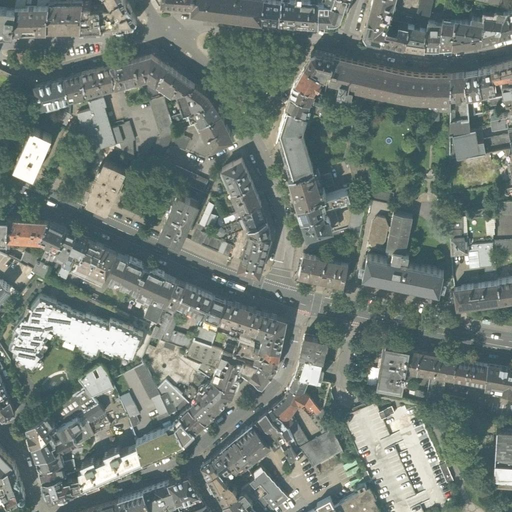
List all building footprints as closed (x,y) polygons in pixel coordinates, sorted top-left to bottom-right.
[(49,0),(49,3),(47,9),(46,27),(57,27),(70,26),(81,27),(82,6),(82,0),(49,0)] [(91,0),(82,0),(82,6),(81,27),(91,26),(102,25),(99,2),(91,3),(91,0)] [(105,2),(99,2),(102,25),(118,24),(133,22),(136,17),(125,0),(109,0),(111,3),(108,3),(105,3),(105,2)] [(192,0),(192,2),(192,10),(203,11),(226,14),(247,17),(261,19),(262,0),(192,0)] [(281,0),(262,0),(261,19),(265,19),(279,21),(281,0)] [(317,24),(318,0),(281,0),(279,21),(317,24)] [(349,0),(324,0),(325,0),(319,0),(318,0),(317,24),(319,24),(319,21),(323,21),(328,22),(328,23),(332,23),(335,22),(338,20),(341,17),(342,15),(343,13),(344,14),(349,0)] [(432,0),(420,0),(417,14),(428,16),(432,0)] [(0,30),(12,32),(13,28),(12,28),(16,4),(0,3),(0,30)] [(47,9),(49,3),(37,3),(24,4),(16,4),(12,28),(13,28),(24,28),(46,27),(47,9)] [(392,7),(372,3),(364,31),(367,35),(383,39),(387,26),(387,22),(383,21),(384,18),(388,19),(392,7)] [(511,32),(511,8),(507,10),(504,10),(503,12),(498,37),(511,32)] [(496,15),(485,13),(484,18),(481,41),(498,37),(503,12),(497,11),(496,15)] [(428,16),(417,14),(415,24),(426,26),(426,25),(426,26),(428,18),(428,16)] [(484,18),(472,16),(471,20),(455,18),(454,19),(454,22),(452,46),(481,41),(484,18)] [(442,19),(434,18),(434,19),(428,18),(426,26),(426,25),(426,26),(425,46),(439,47),(440,36),(441,29),(441,28),(442,19)] [(454,19),(442,18),(442,19),(441,28),(441,29),(440,36),(439,47),(452,46),(454,22),(454,19)] [(398,27),(396,27),(395,27),(387,26),(383,39),(404,43),(407,23),(399,21),(398,27)] [(415,24),(407,23),(404,43),(413,45),(425,46),(426,26),(415,24)] [(220,57),(223,44),(213,42),(210,55),(220,57)] [(331,68),(334,54),(316,50),(313,51),(311,52),(304,64),(322,74),(325,75),(327,67),(331,68)] [(150,79),(156,83),(168,64),(151,52),(146,54),(134,58),(139,78),(150,76),(150,79)] [(349,57),(334,54),(331,68),(325,94),(332,96),(365,101),(416,109),(427,109),(438,109),(450,110),(450,94),(450,73),(410,70),(349,57)] [(120,61),(111,64),(116,85),(139,78),(134,58),(120,61)] [(511,59),(491,66),(494,81),(501,79),(511,77),(511,59)] [(91,69),(81,71),(86,92),(94,90),(116,85),(111,64),(91,69)] [(180,73),(168,64),(156,83),(170,93),(177,91),(195,84),(180,73)] [(319,79),(322,74),(304,64),(298,74),(295,80),(314,89),(316,85),(319,86),(321,81),(319,79)] [(485,67),(478,69),(481,91),(482,97),(489,96),(488,86),(494,85),(494,81),(491,66),(485,67)] [(0,106),(9,86),(18,90),(23,78),(0,68),(0,106)] [(474,70),(464,71),(466,92),(466,94),(481,91),(478,69),(474,70)] [(73,73),(64,76),(69,98),(87,94),(86,92),(81,71),(73,73)] [(459,72),(450,73),(450,94),(455,93),(455,96),(461,95),(461,93),(466,92),(464,71),(459,72)] [(48,80),(35,84),(40,106),(47,104),(47,105),(58,102),(58,101),(65,99),(69,98),(64,76),(48,80)] [(511,77),(501,79),(504,93),(511,91),(511,77)] [(310,101),(314,89),(295,80),(293,86),(291,92),(310,101)] [(195,84),(177,91),(184,111),(205,104),(212,100),(208,94),(205,91),(202,89),(195,84)] [(122,139),(118,124),(110,125),(104,104),(106,104),(103,94),(96,96),(94,90),(86,92),(87,94),(90,107),(77,111),(86,144),(83,149),(96,155),(101,145),(119,140),(122,139)] [(511,91),(504,93),(489,96),(490,104),(510,101),(511,106),(511,91)] [(328,108),(310,101),(291,92),(289,98),(286,104),(312,115),(313,112),(324,117),(328,108)] [(150,100),(161,134),(173,131),(175,131),(172,123),(170,116),(164,96),(150,100)] [(58,120),(66,124),(70,114),(71,103),(69,98),(65,99),(64,110),(63,110),(58,120)] [(467,99),(463,99),(460,103),(461,118),(469,117),(468,114),(467,99)] [(184,111),(170,116),(172,123),(190,117),(191,118),(198,116),(200,122),(203,121),(220,113),(215,104),(212,100),(205,104),(184,111)] [(312,115),(286,104),(282,117),(279,127),(287,155),(293,173),(314,167),(301,124),(309,126),(313,115),(312,115)] [(511,106),(511,112),(490,116),(492,124),(508,121),(511,120),(511,106)] [(438,109),(427,109),(427,119),(438,119),(438,109)] [(203,121),(200,122),(203,129),(202,129),(211,148),(232,138),(226,124),(220,113),(203,121)] [(450,121),(450,132),(470,128),(469,117),(461,118),(450,121)] [(511,120),(508,121),(510,134),(483,139),(486,150),(504,146),(511,144),(511,120)] [(124,122),(118,124),(122,139),(119,140),(124,155),(134,159),(133,139),(135,138),(129,121),(124,122)] [(52,135),(32,126),(20,152),(14,166),(34,175),(52,135)] [(477,140),(475,127),(470,128),(450,132),(450,156),(486,150),(483,139),(477,140)] [(173,131),(161,134),(158,135),(145,165),(156,169),(168,142),(173,131)] [(173,131),(168,142),(185,150),(190,139),(173,131)] [(242,158),(222,167),(232,190),(253,183),(247,168),(242,158)] [(350,158),(347,159),(356,185),(370,181),(373,163),(350,158)] [(98,174),(87,199),(107,208),(112,197),(118,183),(121,184),(124,177),(121,175),(124,168),(104,159),(101,167),(98,165),(95,172),(98,174)] [(175,165),(170,176),(203,191),(207,180),(175,165)] [(314,167),(293,173),(289,175),(295,195),(297,203),(326,195),(324,186),(333,183),(330,173),(320,176),(317,166),(314,167)] [(256,191),(253,183),(232,190),(240,209),(241,209),(261,201),(256,191)] [(394,190),(369,186),(367,197),(391,202),(394,190)] [(326,195),(297,203),(301,215),(302,218),(334,208),(340,206),(338,200),(350,197),(347,188),(326,195)] [(174,200),(170,209),(191,218),(198,201),(178,192),(174,200)] [(366,198),(353,202),(355,207),(352,208),(353,214),(350,215),(352,220),(349,221),(351,227),(361,224),(366,198)] [(511,200),(496,200),(495,213),(511,212),(511,200)] [(261,201),(241,209),(248,225),(266,218),(262,206),(261,201)] [(334,208),(302,218),(304,226),(307,235),(339,225),(334,208)] [(183,235),(191,218),(170,209),(165,221),(160,232),(180,241),(183,235)] [(241,218),(225,224),(229,234),(238,230),(239,229),(248,225),(241,209),(240,209),(238,210),(241,218)] [(367,254),(363,276),(380,280),(384,280),(406,285),(439,292),(439,291),(443,270),(400,261),(401,255),(412,258),(413,252),(405,250),(412,214),(393,210),(390,225),(387,224),(385,216),(377,215),(372,221),(369,236),(371,244),(379,245),(384,240),(386,230),(389,230),(386,247),(389,247),(387,258),(367,254)] [(485,213),(486,231),(495,230),(494,213),(485,213)] [(450,216),(450,235),(462,234),(461,215),(450,216)] [(46,218),(8,216),(7,237),(21,238),(22,235),(26,236),(26,238),(41,239),(45,241),(48,233),(42,231),(48,219),(46,218)] [(245,242),(266,248),(271,234),(267,221),(266,218),(248,225),(249,228),(245,242)] [(39,269),(45,272),(53,256),(57,245),(65,227),(48,219),(42,231),(48,233),(45,241),(49,243),(47,245),(46,245),(40,260),(37,259),(34,266),(39,269)] [(228,256),(233,245),(201,231),(203,225),(198,222),(190,239),(228,256)] [(76,232),(65,227),(57,245),(53,256),(45,272),(51,276),(57,262),(54,260),(56,256),(64,259),(76,232)] [(339,230),(329,233),(332,244),(342,241),(339,230)] [(88,237),(76,232),(64,259),(63,261),(58,271),(66,275),(66,273),(67,273),(70,265),(69,265),(74,257),(73,256),(72,255),(73,253),(80,256),(88,237)] [(467,251),(467,242),(466,234),(462,234),(450,235),(451,253),(467,251)] [(117,250),(88,237),(80,256),(77,263),(105,276),(117,250)] [(511,238),(493,239),(492,248),(493,252),(511,251),(511,238)] [(492,248),(493,239),(467,242),(467,251),(468,251),(477,250),(478,266),(481,265),(482,271),(495,270),(493,252),(492,248)] [(266,248),(245,242),(241,257),(238,266),(255,271),(259,272),(266,248)] [(25,250),(20,258),(31,263),(35,255),(25,250)] [(112,278),(139,290),(135,300),(144,304),(145,302),(149,304),(144,314),(158,319),(167,299),(177,277),(176,277),(164,272),(164,270),(151,264),(150,267),(142,263),(143,261),(130,255),(129,256),(122,253),(117,250),(105,276),(112,278)] [(469,266),(478,266),(477,250),(468,251),(469,266)] [(321,279),(325,258),(303,254),(300,269),(299,274),(309,276),(321,279)] [(325,258),(321,279),(334,281),(344,283),(348,263),(325,258)] [(511,276),(497,280),(497,281),(500,300),(511,298),(511,276)] [(187,282),(177,277),(167,299),(176,304),(177,301),(187,282)] [(0,297),(10,285),(1,278),(0,279),(0,297)] [(480,303),(500,300),(497,281),(454,287),(455,293),(458,307),(480,303)] [(213,294),(187,282),(177,301),(204,314),(205,313),(213,294)] [(32,305),(28,316),(52,326),(61,329),(70,308),(71,306),(57,299),(56,301),(40,292),(30,304),(32,305)] [(449,305),(458,307),(455,293),(452,292),(449,305)] [(213,294),(205,313),(213,316),(211,320),(212,320),(216,322),(217,318),(218,318),(226,299),(213,294)] [(176,304),(167,299),(158,319),(155,326),(154,326),(150,335),(161,339),(164,332),(171,315),(176,305),(176,304)] [(226,299),(218,318),(256,331),(262,311),(226,299)] [(182,308),(176,305),(171,315),(164,332),(170,334),(172,329),(177,318),(182,308)] [(85,313),(70,308),(61,329),(60,333),(80,340),(79,343),(98,350),(100,344),(109,320),(91,313),(86,311),(85,313)] [(275,315),(262,311),(256,331),(261,332),(261,333),(261,334),(261,335),(262,336),(261,339),(260,343),(279,350),(282,336),(286,319),(275,315)] [(47,333),(52,326),(28,316),(24,312),(14,325),(17,327),(12,334),(15,336),(9,344),(15,349),(13,351),(33,365),(44,350),(39,347),(48,334),(47,333)] [(110,316),(109,320),(100,344),(119,351),(120,349),(134,354),(143,331),(133,327),(133,325),(129,323),(110,316)] [(194,337),(193,338),(198,340),(198,339),(211,344),(215,332),(209,329),(199,325),(194,337)] [(170,334),(164,332),(161,339),(171,343),(188,348),(193,339),(193,338),(187,337),(187,335),(194,337),(172,329),(170,334)] [(239,340),(215,332),(211,344),(217,346),(233,351),(234,348),(235,345),(237,345),(239,340)] [(300,354),(322,358),(326,339),(314,336),(304,334),(300,354)] [(194,337),(187,335),(187,337),(193,338),(193,339),(197,340),(197,341),(207,345),(208,344),(213,346),(212,346),(220,349),(221,349),(222,349),(228,351),(227,352),(234,354),(233,356),(243,360),(244,358),(245,359),(246,355),(233,351),(217,346),(211,344),(198,339),(198,340),(193,338),(194,337)] [(279,354),(279,350),(260,343),(259,348),(258,348),(255,347),(255,346),(254,346),(253,346),(252,346),(254,341),(240,336),(239,340),(237,345),(235,345),(234,348),(236,349),(237,347),(255,353),(256,353),(256,352),(267,355),(278,358),(279,354)] [(197,340),(193,339),(188,348),(187,349),(184,355),(190,358),(201,363),(197,369),(211,378),(212,378),(222,349),(221,349),(220,349),(212,346),(213,346),(208,344),(207,345),(197,341),(197,340)] [(0,366),(3,365),(10,359),(0,343),(0,366)] [(401,380),(415,383),(417,372),(419,350),(416,350),(386,344),(381,366),(378,383),(379,383),(377,391),(398,396),(401,380)] [(236,368),(240,369),(243,360),(233,356),(234,354),(227,352),(228,351),(222,349),(212,378),(223,384),(234,388),(237,381),(236,381),(236,380),(232,379),(236,368)] [(417,372),(454,378),(457,357),(434,353),(419,350),(417,372)] [(256,353),(255,353),(254,359),(254,360),(258,361),(249,375),(262,385),(271,374),(276,367),(278,358),(267,355),(256,352),(256,353)] [(322,358),(300,354),(294,372),(309,376),(320,379),(324,365),(321,365),(322,358)] [(454,378),(470,381),(485,384),(487,363),(477,361),(457,357),(454,378)] [(240,369),(249,375),(258,361),(254,360),(253,362),(245,359),(244,358),(243,360),(240,369)] [(85,384),(92,393),(99,389),(100,390),(113,384),(111,378),(106,368),(100,361),(96,364),(100,372),(96,374),(93,366),(78,375),(85,384)] [(151,397),(160,393),(157,387),(144,362),(134,367),(150,398),(152,397),(151,397)] [(511,367),(487,363),(485,384),(484,393),(505,397),(506,398),(511,399),(511,367)] [(302,393),(303,392),(309,376),(294,372),(288,387),(302,393)] [(188,387),(181,394),(185,397),(191,403),(207,420),(220,406),(219,405),(220,403),(221,404),(225,400),(224,399),(228,396),(230,393),(229,393),(234,388),(223,384),(212,378),(211,378),(204,385),(203,383),(198,388),(199,390),(198,391),(192,384),(188,385),(188,387)] [(442,405),(445,380),(436,379),(429,378),(427,393),(428,393),(426,402),(442,405)] [(181,394),(166,379),(157,387),(160,393),(161,395),(168,392),(175,407),(185,397),(181,394)] [(467,393),(469,381),(456,379),(455,391),(467,393)] [(485,384),(470,381),(465,410),(482,414),(484,393),(485,384)] [(62,400),(47,411),(57,427),(76,417),(75,415),(78,412),(84,409),(98,401),(92,393),(85,384),(72,393),(62,400)] [(360,387),(347,384),(347,386),(481,416),(481,419),(497,421),(511,421),(511,418),(501,417),(493,416),(482,414),(465,410),(442,405),(426,402),(413,399),(377,391),(365,388),(360,387)] [(288,387),(284,397),(277,402),(290,414),(296,406),(300,406),(308,395),(303,392),(302,393),(288,387)] [(427,393),(414,390),(413,399),(426,402),(428,393),(427,393)] [(8,416),(15,412),(11,402),(7,391),(0,394),(0,395),(3,401),(0,402),(0,415),(2,419),(8,416)] [(175,407),(168,392),(161,395),(169,412),(176,409),(175,407)] [(128,393),(120,397),(122,404),(128,415),(132,427),(138,424),(134,415),(139,413),(133,400),(132,401),(128,393)] [(156,416),(161,426),(173,421),(169,412),(161,395),(160,393),(151,397),(152,397),(160,414),(156,416)] [(308,442),(294,419),(287,425),(292,436),(297,446),(302,450),(308,458),(313,466),(338,452),(342,450),(323,407),(320,410),(308,395),(300,406),(309,416),(322,434),(308,442)] [(440,461),(416,405),(406,409),(404,404),(399,407),(393,409),(391,404),(379,409),(375,400),(359,407),(341,415),(360,459),(348,465),(358,487),(371,481),(384,511),(425,511),(443,505),(456,499),(454,494),(450,484),(449,480),(453,479),(445,459),(440,461)] [(104,409),(98,401),(84,409),(91,419),(95,416),(104,409)] [(272,407),(287,425),(294,419),(290,414),(277,402),(272,407)] [(195,432),(207,420),(191,403),(179,415),(180,417),(195,432)] [(126,415),(128,415),(122,404),(111,409),(115,420),(121,418),(127,416),(126,415)] [(283,431),(286,439),(292,436),(287,425),(272,407),(266,411),(281,429),(283,431)] [(90,420),(84,424),(89,435),(90,435),(96,433),(96,432),(101,430),(100,428),(105,426),(110,424),(104,409),(95,416),(91,419),(90,420)] [(26,425),(32,445),(48,433),(57,427),(47,411),(26,425)] [(266,411),(259,418),(276,437),(283,431),(281,429),(266,411)] [(173,421),(184,442),(195,432),(180,417),(179,415),(173,421)] [(77,416),(76,417),(57,427),(60,432),(64,438),(72,433),(83,425),(77,416)] [(259,418),(252,423),(270,443),(274,449),(280,444),(276,437),(259,418)] [(184,442),(173,421),(161,426),(157,428),(157,429),(157,430),(144,436),(141,437),(137,439),(138,443),(142,461),(147,459),(166,451),(184,443),(184,442)] [(236,437),(254,458),(258,454),(263,449),(270,443),(252,423),(244,429),(236,437)] [(89,436),(89,435),(84,424),(83,425),(72,433),(77,442),(84,438),(89,436)] [(32,445),(36,458),(55,452),(52,444),(55,442),(52,437),(60,432),(57,427),(48,433),(32,445)] [(511,428),(496,428),(495,461),(511,461),(511,428)] [(280,444),(284,450),(290,446),(286,439),(283,431),(276,437),(280,444)] [(36,458),(39,467),(61,462),(63,461),(61,455),(60,451),(77,442),(72,433),(64,438),(55,442),(52,444),(55,452),(36,458)] [(236,437),(228,443),(244,462),(245,464),(250,461),(254,458),(236,437)] [(139,463),(142,461),(138,443),(135,444),(121,450),(119,446),(104,452),(106,457),(96,461),(94,457),(81,463),(82,467),(79,469),(81,484),(82,484),(83,485),(83,486),(83,487),(83,488),(139,463)] [(228,443),(220,449),(233,466),(235,468),(244,462),(228,443)] [(0,470),(14,461),(6,453),(0,446),(0,470)] [(284,450),(291,460),(296,455),(290,446),(284,450)] [(219,469),(223,474),(233,466),(220,449),(210,457),(219,469)] [(72,452),(61,455),(63,461),(73,458),(73,454),(72,454),(72,452)] [(200,465),(208,477),(219,469),(210,457),(200,465)] [(22,495),(23,493),(24,491),(14,461),(0,470),(0,477),(1,477),(1,479),(3,478),(5,484),(0,486),(10,502),(22,495)] [(511,461),(495,461),(493,484),(511,485),(511,461)] [(39,467),(42,479),(61,474),(65,473),(63,468),(61,462),(39,467)] [(223,474),(228,480),(232,485),(233,484),(235,484),(237,486),(237,488),(236,489),(239,493),(248,485),(251,482),(250,481),(255,477),(252,473),(245,464),(244,462),(235,468),(233,466),(223,474)] [(264,495),(273,507),(288,496),(275,481),(261,465),(252,473),(255,477),(250,481),(251,482),(255,486),(260,482),(268,491),(264,495)] [(61,474),(42,479),(43,482),(47,497),(50,498),(52,499),(79,489),(83,488),(83,487),(83,486),(83,485),(82,484),(81,484),(79,469),(75,470),(72,471),(73,473),(62,476),(61,474)] [(223,474),(219,469),(208,477),(211,484),(215,491),(228,480),(223,474)] [(168,481),(176,501),(182,499),(182,501),(193,497),(193,495),(199,493),(198,491),(188,474),(174,479),(168,481)] [(224,505),(239,493),(236,489),(237,488),(237,486),(235,484),(233,484),(232,485),(228,480),(215,491),(224,505)] [(167,505),(176,501),(168,481),(155,485),(143,490),(151,510),(159,507),(160,510),(168,507),(167,505)] [(228,511),(242,511),(251,506),(264,495),(268,491),(260,482),(255,486),(251,482),(248,485),(239,493),(224,505),(228,511)] [(380,511),(381,511),(374,497),(375,496),(369,484),(358,490),(335,503),(330,495),(317,502),(318,504),(308,510),(309,511),(380,511)] [(151,511),(151,510),(143,490),(137,492),(127,495),(118,498),(122,511),(151,511)] [(181,509),(181,511),(188,511),(206,505),(205,503),(199,493),(193,495),(193,497),(182,501),(182,499),(176,501),(179,509),(181,509)] [(251,506),(256,511),(265,511),(273,507),(264,495),(251,506)] [(122,511),(118,498),(107,501),(96,504),(99,511),(122,511)] [(159,507),(151,510),(151,511),(181,511),(181,509),(179,509),(176,501),(167,505),(168,507),(160,510),(159,507)]
